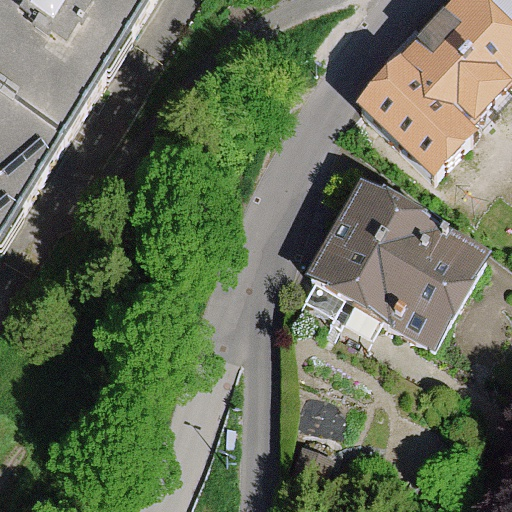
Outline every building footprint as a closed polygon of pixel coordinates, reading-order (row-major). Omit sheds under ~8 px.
[(0,0),(0,271),(172,0),(0,0)] [(511,0),(472,0),(470,2),(511,40),(511,0)] [(511,40),(470,2),(360,120),(433,189),(511,104),(511,40)] [(489,250),(361,178),(306,276),(433,348),(489,250)] [(337,463),(305,451),(293,481),(326,493),(337,463)]
